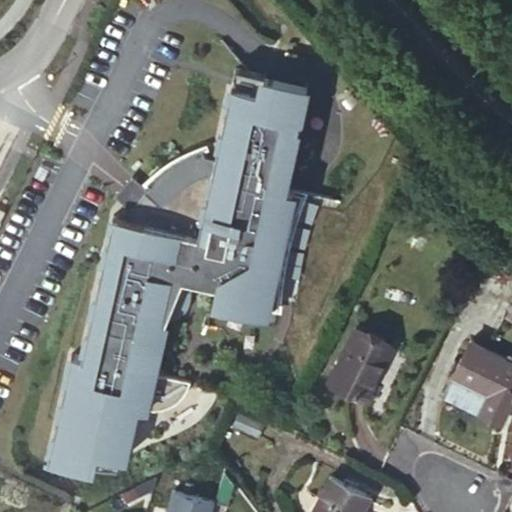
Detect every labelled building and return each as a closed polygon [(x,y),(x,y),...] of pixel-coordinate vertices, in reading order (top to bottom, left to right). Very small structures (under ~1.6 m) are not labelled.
[(241,64),(237,63),(235,74),(233,81),(264,87),(268,70),(241,64)] [(310,80),(268,70),(264,87),(233,81),(213,169),(207,171),(203,173),(196,176),(190,180),(185,183),(179,187),(173,192),(167,197),(162,202),(147,187),(146,188),(145,190),(143,192),(141,194),(139,197),(137,199),(135,203),(134,204),(132,207),(130,210),(127,215),(113,212),(109,235),(83,353),(73,351),(51,458),(94,467),(95,463),(98,450),(127,456),(138,403),(149,407),(157,407),(165,406),(170,404),(177,400),(183,395),(187,390),(191,382),(192,378),(155,370),(168,316),(184,274),(221,282),(219,291),(217,300),(268,312),(270,303),(279,305),(280,298),(280,289),(282,276),(284,264),(285,256),(289,239),(292,225),(295,215),(298,206),(301,197),(304,190),(286,186),(306,97),(310,80)] [(393,343),(355,325),(330,379),(368,397),(393,343)] [(511,400),(511,357),(470,338),(444,392),(502,421),(511,400)] [(98,450),(95,463),(124,470),(127,456),(98,450)] [(362,511),(371,494),(331,475),(312,511),(362,511)] [(166,511),(211,511),(216,497),(175,485),(166,511)]
